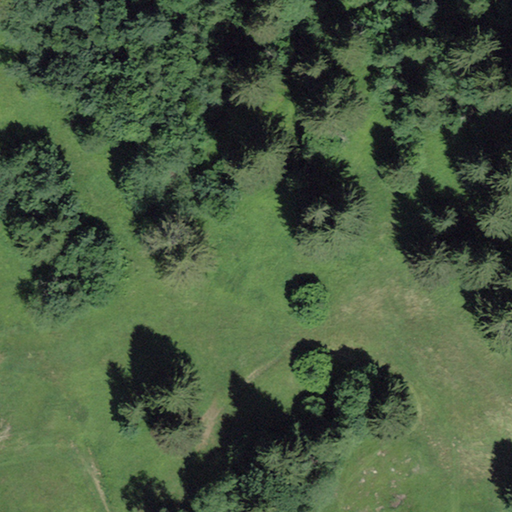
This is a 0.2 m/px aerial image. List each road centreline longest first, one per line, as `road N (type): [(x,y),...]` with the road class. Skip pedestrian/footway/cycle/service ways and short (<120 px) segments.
road 1 (track): [(161,511),(167,484),(210,418),(288,353)]
road 2 (track): [(0,433),(32,432),(76,448),(105,511)]
